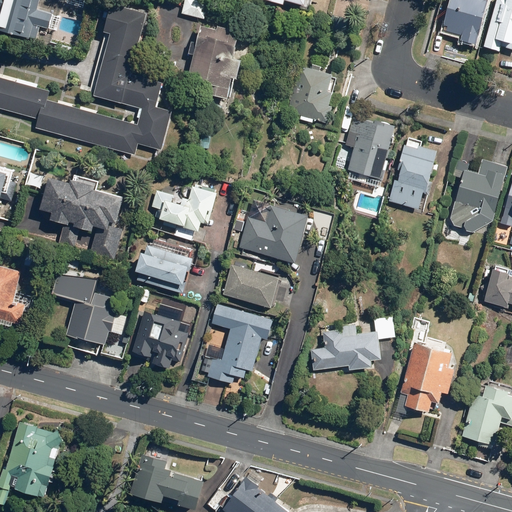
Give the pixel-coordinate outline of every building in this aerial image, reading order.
[(50,28),(55,14),(37,9),(39,0),(0,0),(0,32),(37,43),(42,26),(50,28)] [(210,0),(186,0),(183,14),(206,19),(210,0)] [(318,0),(271,0),(316,11),(318,0)] [(491,2),(485,0),(452,0),(443,33),(479,43),(491,2)] [(511,0),(499,0),(485,48),(500,53),(502,46),(511,49),(511,0)] [(110,33),(113,33),(142,41),(150,14),(114,4),(106,32),(110,33)] [(212,8),(209,18),(228,23),(230,12),(212,8)] [(353,18),(332,14),(330,27),(351,31),(353,18)] [(218,30),(203,26),(189,79),(211,85),(209,94),(231,100),(236,79),(240,80),(245,59),(241,58),(246,37),(232,33),(233,29),(219,25),(218,30)] [(113,33),(104,66),(133,74),(142,41),(113,33)] [(96,94),(125,102),(132,77),(133,74),(104,66),(96,94)] [(339,77),(300,67),(287,116),(326,126),(339,77)] [(0,76),(0,108),(11,112),(19,82),(0,76)] [(162,86),(132,77),(125,102),(145,108),(155,111),(156,106),(162,86)] [(19,82),(11,112),(42,120),(48,99),(51,91),(19,82)] [(40,128),(70,136),(78,107),(48,99),(42,120),(40,128)] [(141,125),(136,140),(141,141),(164,148),(174,111),(156,106),(155,111),(145,108),(141,125)] [(112,117),(78,107),(70,136),(104,146),(112,117)] [(141,125),(112,117),(104,146),(137,156),(141,141),(136,140),(141,125)] [(396,128),(355,118),(348,147),(355,149),(349,175),(383,183),(396,128)] [(200,131),(200,148),(213,148),(213,132),(200,131)] [(441,151),(406,142),(389,203),(423,213),(441,151)] [(481,177),(465,173),(450,227),(493,240),(511,172),(511,164),(487,158),(481,177)] [(0,215),(6,217),(19,169),(0,164),(0,215)] [(45,175),(29,172),(26,186),(42,189),(45,175)] [(133,199),(51,178),(41,217),(98,231),(92,253),(118,259),(133,199)] [(191,201),(157,191),(150,219),(207,235),(218,195),(194,188),(191,201)] [(511,190),(502,225),(511,227),(511,237),(509,246),(511,247),(511,190)] [(311,218),(254,202),(240,249),(297,266),(311,218)] [(49,245),(33,240),(26,265),(42,269),(49,245)] [(196,260),(148,245),(137,279),(185,294),(196,260)] [(282,280),(232,265),(223,293),(273,308),(282,280)] [(22,272),(0,266),(0,318),(22,324),(28,305),(14,301),(22,272)] [(511,272),(491,267),(482,301),(511,309),(511,272)] [(60,270),(53,298),(77,304),(69,336),(111,347),(123,300),(96,293),(99,280),(60,270)] [(276,321),(220,306),(215,325),(233,330),(227,354),(212,350),(206,375),(252,388),(265,341),(270,344),(276,321)] [(192,326),(145,311),(131,355),(179,370),(192,326)] [(326,348),(312,349),(314,373),(382,366),(378,333),(360,335),(359,325),(324,329),(326,348)] [(459,356),(418,346),(403,406),(433,413),(437,397),(448,400),(459,356)] [(511,387),(480,378),(462,437),(496,447),(504,423),(511,425),(511,387)] [(0,481),(0,501),(8,504),(12,489),(46,498),(49,488),(52,489),(67,434),(17,420),(0,481)] [(132,502),(145,505),(146,499),(200,508),(205,478),(169,472),(172,458),(141,453),(132,502)] [(248,476),(223,509),(227,511),(292,511),(294,511),(248,476)]
